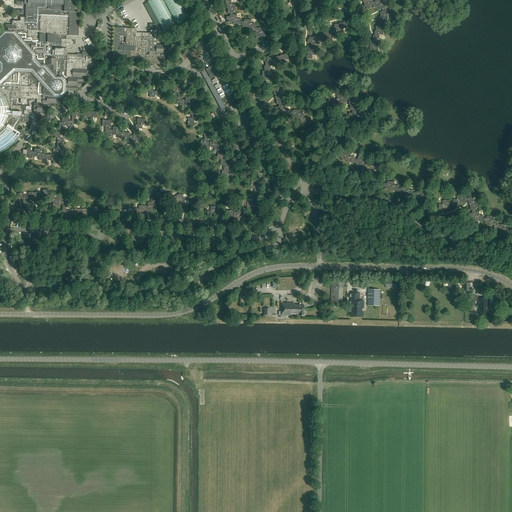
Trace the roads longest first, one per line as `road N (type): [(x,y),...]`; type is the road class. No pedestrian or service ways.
road 1 (tertiary): [(511,286),(463,269),(285,265),(167,315),(0,313)]
road 2 (tertiary): [(0,359),(320,362)]
road 3 (tertiary): [(320,362),(511,367)]
road 4 (unclassified): [(319,511),(320,362)]
